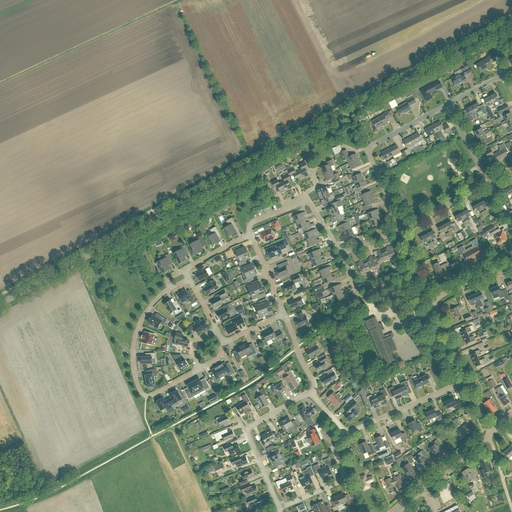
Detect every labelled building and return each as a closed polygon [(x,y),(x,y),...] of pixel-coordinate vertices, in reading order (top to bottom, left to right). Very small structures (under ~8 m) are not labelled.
[(487,57),(488,58),(476,64),(481,72),(492,66),(491,63),(495,61),(492,54),(487,57)] [(451,78),(455,86),(467,79),(465,76),(468,74),(465,69),(462,71),(463,72),(451,78)] [(422,94),(426,102),(432,98),(429,93),(436,89),(437,90),(442,87),(439,81),(422,90),(423,94),(422,94)] [(417,94),(414,89),(405,94),(407,98),(413,95),(414,96),(417,94)] [(490,97),(496,108),(497,107),(495,103),(498,101),(500,105),(502,104),(500,100),(499,101),(496,94),(490,97)] [(412,97),(406,101),(407,103),(396,108),(400,115),(406,111),(406,112),(411,110),(409,106),(415,103),(412,97)] [(493,104),(495,108),(496,108),(490,97),(484,100),(488,107),(493,104)] [(478,103),(472,106),(476,113),(475,114),(477,118),(479,117),(477,113),(481,111),(483,115),(487,113),(482,105),(479,106),(478,103)] [(498,110),(500,113),(500,114),(508,110),(508,109),(507,105),(498,110)] [(469,113),(465,115),(468,121),(469,122),(474,120),(472,116),(475,114),(476,113),(472,106),(467,109),(469,113)] [(489,107),(486,109),(487,113),(491,119),(494,117),(489,107)] [(383,115),(372,121),(376,128),(387,122),(386,120),(390,118),(387,112),(383,114),(383,115)] [(503,125),(507,123),(511,119),(511,115),(511,113),(503,116),(506,121),(502,123),(503,125)] [(440,121),(432,125),(439,138),(444,136),(441,130),(444,128),(440,121)] [(432,125),(425,129),(429,136),(433,134),(436,140),(439,138),(432,125)] [(485,134),(485,135),(489,133),(488,131),(484,133),(482,128),(475,132),(478,138),(485,134)] [(418,133),(411,137),(415,144),(422,140),(418,133)] [(485,134),(478,138),(481,143),(485,141),(487,145),(494,141),(491,136),(487,138),(485,135),(485,134)] [(411,137),(403,141),(407,148),(415,144),(411,137)] [(497,153),(501,159),(507,156),(504,150),(506,148),(503,143),(498,146),(501,151),(497,153)] [(339,145),(331,148),(334,154),(342,151),(339,145)] [(396,160),(397,163),(401,161),(400,158),(402,157),(404,159),(408,157),(405,153),(402,154),(398,146),(390,151),(394,158),(396,160)] [(491,157),(494,163),(501,159),(497,153),(494,155),(491,149),(485,152),(488,158),(491,157)] [(347,159),(349,164),(359,159),(356,153),(349,157),(346,150),(339,153),(341,157),(343,156),(345,160),(347,159)] [(387,162),(394,158),(390,151),(382,155),(384,157),(381,158),(384,163),(386,161),(387,162)] [(348,169),(350,173),(353,172),(352,169),(361,165),(359,159),(349,164),(351,168),(348,169)] [(321,168),(324,174),(332,171),(331,167),(334,165),(332,160),(327,162),(328,165),(321,168)] [(389,167),(391,170),(399,166),(397,163),(396,160),(390,163),(391,165),(389,167)] [(282,162),(276,166),(279,172),(286,169),(282,162)] [(298,170),(303,179),(308,176),(305,170),(308,169),(305,162),(299,165),(301,168),(298,170)] [(294,176),(297,182),(303,179),(298,170),(295,171),(293,167),(288,170),(291,177),(294,176)] [(324,174),(327,181),(333,178),(335,181),(340,178),(338,173),(334,175),(332,171),(324,174)] [(352,179),(354,183),(364,179),(361,173),(357,175),(356,172),(348,175),(350,180),(352,179)] [(282,181),(286,190),(291,188),(288,182),(291,181),(288,174),(282,177),(284,180),(282,181)] [(278,187),(281,193),(286,190),(282,181),(279,183),(277,179),(272,182),(275,189),(278,187)] [(354,189),(355,193),(363,190),(362,187),(366,185),(364,179),(354,183),(356,188),(354,189)] [(317,191),(320,198),(332,193),(332,192),(329,194),(327,189),(330,188),(329,186),(326,187),(317,191)] [(362,197),(363,201),(373,197),(371,191),(362,195),(360,192),(357,193),(359,198),(362,197)] [(320,198),(323,205),(332,201),(330,196),(333,195),(332,193),(320,198)] [(363,206),(365,211),(373,207),(371,205),(376,203),(373,197),(363,201),(365,205),(363,206)] [(327,209),(330,216),(339,212),(337,208),(342,206),(340,200),(334,203),(331,204),(332,207),(327,209)] [(479,204),(482,209),(488,205),(486,200),(479,204)] [(473,207),(476,212),(482,209),(479,204),(473,207)] [(367,214),(370,220),(378,216),(377,213),(380,212),(378,209),(367,214)] [(462,213),(464,219),(471,215),(468,210),(462,213)] [(305,212),(293,216),(296,223),(305,219),(303,216),(306,215),(305,212)] [(337,220),(339,222),(345,220),(343,215),(341,216),(339,212),(330,216),(332,222),(337,220)] [(455,217),(458,222),(464,219),(462,213),(455,217)] [(370,220),(372,227),(384,222),(383,219),(380,220),(378,216),(370,220)] [(226,221),(228,226),(225,228),(229,235),(239,230),(232,217),(226,221)] [(341,232),(351,228),(349,222),(350,221),(349,218),(342,221),(343,224),(337,227),(338,230),(340,229),(341,232)] [(305,219),(296,223),(299,229),(302,228),(303,231),(310,228),(308,225),(310,225),(309,222),(306,223),(305,219)] [(274,229),(277,228),(278,229),(281,228),(278,220),(272,223),(274,229)] [(451,221),(445,225),(448,230),(449,233),(452,237),(455,236),(452,231),(453,231),(452,228),(454,227),(451,221)] [(448,230),(445,225),(438,228),(441,233),(448,230)] [(209,230),(212,235),(209,237),(213,244),(223,239),(216,226),(209,230)] [(485,230),(487,234),(495,229),(493,226),(485,230)] [(310,228),(303,231),(304,234),(307,240),(315,237),(314,233),(317,232),(315,229),(311,231),(310,228)] [(348,237),(350,240),(357,237),(355,234),(354,234),(351,228),(341,232),(343,236),(341,237),(342,240),(348,237)] [(259,233),(261,237),(263,236),(265,242),(274,238),(270,229),(259,233)] [(500,243),(501,244),(506,242),(505,240),(507,239),(502,231),(501,232),(499,229),(490,234),(492,237),(494,236),(498,244),(500,243)] [(427,234),(430,240),(436,236),(433,231),(427,234)] [(421,238),(424,243),(430,240),(427,234),(421,238)] [(205,245),(201,237),(196,240),(197,242),(191,245),(194,250),(193,251),(195,255),(198,253),(202,251),(200,248),(205,245)] [(315,237),(307,240),(309,247),(321,242),(320,239),(317,240),(315,237)] [(469,248),(474,258),(481,255),(476,246),(479,245),(476,239),(470,242),(473,246),(469,248)] [(281,250),(286,247),(283,240),(277,243),(278,245),(266,250),(268,254),(267,255),(269,258),(270,258),(273,257),(272,256),(274,255),(276,255),(282,253),(281,250)] [(182,262),(186,260),(184,256),(189,254),(184,246),(180,249),(181,250),(175,254),(177,259),(179,263),(180,263),(182,262)] [(387,249),(384,250),(388,260),(394,258),(395,259),(398,258),(395,251),(392,252),(389,246),(386,247),(387,249)] [(463,253),(468,262),(474,258),(469,248),(465,250),(463,246),(458,249),(461,255),(463,253)] [(237,254),(238,257),(247,253),(247,252),(248,251),(246,248),(245,249),(244,247),(239,250),(238,247),(232,249),(235,255),(237,254)] [(309,254),(312,260),(320,256),(319,253),(322,252),(320,249),(309,254)] [(379,257),(376,258),(377,261),(379,265),(380,268),(383,267),(381,263),(388,260),(383,250),(380,251),(379,250),(376,251),(379,257)] [(237,260),(239,266),(245,263),(244,261),(249,259),(250,259),(249,257),(250,257),(249,253),(247,254),(247,253),(238,257),(239,260),(237,260)] [(158,260),(155,264),(161,267),(161,268),(160,268),(162,272),(163,272),(166,271),(170,269),(168,265),(172,263),(168,255),(163,258),(164,259),(161,261),(158,260)] [(312,260),(314,267),(326,262),(325,259),(322,260),(320,256),(312,260)] [(369,259),(366,261),(370,271),(377,268),(377,269),(380,268),(379,265),(377,261),(374,262),(372,256),(369,257),(369,259)] [(361,266),(358,267),(362,276),(365,275),(364,273),(370,271),(366,261),(363,262),(362,260),(359,262),(361,266)] [(276,270),(279,278),(289,274),(286,266),(289,265),(287,261),(282,263),(283,267),(276,270)] [(244,271),(245,273),(254,270),(254,269),(255,268),(253,265),(252,265),(251,264),(246,266),(245,263),(239,266),(242,271),(244,271)] [(433,265),(436,272),(449,266),(447,263),(440,266),(439,263),(433,265)] [(196,275),(199,281),(209,276),(206,270),(205,270),(203,265),(197,268),(199,272),(199,271),(200,273),(196,275)] [(319,271),(322,277),(331,274),(329,270),(332,269),(331,266),(319,271)] [(436,272),(439,278),(444,276),(443,272),(450,269),(449,266),(436,272)] [(243,278),(245,283),(252,280),(251,277),(256,275),(256,276),(257,276),(256,274),(257,273),(256,270),(254,271),(254,270),(245,273),(246,276),(243,278)] [(322,277),(325,284),(336,279),(335,276),(332,277),(331,274),(322,277)] [(282,286),(285,293),(297,289),(294,283),(301,280),(299,275),(292,278),(293,281),(282,286)] [(207,283),(209,286),(204,289),(207,295),(212,291),(213,292),(215,291),(215,290),(219,288),(216,283),(215,283),(214,280),(207,283)] [(251,293),(262,288),(258,280),(251,283),(252,286),(250,287),(249,288),(251,293)] [(330,288),(332,295),(341,291),(340,288),(343,287),(341,284),(330,288)] [(491,289),(493,295),(494,297),(499,296),(500,298),(505,296),(507,300),(510,299),(506,289),(500,291),(499,286),(491,289)] [(257,297),(258,300),(265,297),(262,288),(251,293),(253,298),(254,298),(257,297)] [(211,302),(212,304),(211,305),(212,306),(213,306),(214,308),(224,303),(223,301),(227,299),(225,297),(227,296),(224,290),(218,294),(220,297),(211,302)] [(185,292),(184,291),(183,291),(177,295),(181,301),(184,299),(184,300),(185,302),(186,302),(188,302),(189,302),(190,301),(192,304),(196,301),(190,291),(187,293),(186,291),(185,292)] [(332,295),(335,301),(347,297),(345,294),(343,295),(341,291),(332,295)] [(290,304),(289,306),(291,306),(292,309),(303,304),(300,297),(304,295),(303,292),(295,295),(297,298),(289,301),(290,304)] [(474,295),(480,307),(483,306),(481,302),(484,300),(483,298),(481,292),(474,295)] [(474,302),(477,309),(480,307),(474,295),(468,298),(470,303),(474,302)] [(259,311),(270,307),(266,299),(259,302),(260,304),(258,305),(258,306),(256,306),(259,311)] [(174,311),(176,314),(182,311),(178,305),(175,307),(171,301),(170,301),(170,300),(167,302),(164,305),(170,314),(174,311)] [(228,304),(222,307),(224,310),(217,314),(221,321),(230,316),(226,309),(229,307),(228,304)] [(451,310),(455,317),(460,315),(458,310),(463,308),(461,305),(456,307),(457,307),(451,310)] [(264,316),(266,318),(273,315),(270,307),(259,311),(261,317),(262,316),(264,316)] [(296,313),(298,319),(295,320),(298,327),(309,323),(306,316),(304,317),(302,311),(296,313)] [(152,327),(153,327),(154,326),(158,329),(161,324),(164,326),(167,320),(161,316),(159,319),(152,315),(148,322),(150,324),(150,325),(150,326),(152,327)] [(228,333),(228,334),(238,329),(237,326),(244,322),(241,315),(231,320),(232,323),(224,327),(225,328),(225,329),(226,332),(228,333)] [(365,322),(384,366),(392,363),(391,361),(397,359),(393,352),(398,350),(396,346),(395,346),(392,338),(394,337),(392,332),(384,336),(382,330),(384,329),(382,323),(379,324),(376,317),(365,322)] [(195,322),(196,324),(193,326),(197,333),(208,327),(204,319),(200,322),(199,319),(195,322)] [(179,326),(183,330),(187,325),(182,321),(179,326)] [(461,331),(463,338),(468,335),(467,332),(471,330),(470,327),(465,329),(461,331)] [(272,329),(267,331),(272,339),(276,337),(278,340),(281,338),(284,337),(281,331),(278,333),(275,334),(272,329)] [(263,341),(266,346),(268,345),(267,342),(272,339),(267,331),(263,334),(265,339),(263,341)] [(142,339),(143,339),(142,342),(147,344),(150,345),(150,344),(153,345),(154,338),(155,335),(153,334),(145,332),(144,336),(143,336),(142,339)] [(178,344),(188,347),(190,341),(182,339),(183,335),(177,333),(175,340),(179,341),(178,344)] [(463,338),(466,344),(471,342),(475,340),(474,337),(470,339),(468,335),(463,338)] [(310,349),(307,351),(310,358),(320,352),(316,345),(317,344),(315,341),(309,345),(310,347),(310,349)] [(242,346),(246,355),(248,357),(251,356),(257,353),(254,348),(251,349),(248,343),(242,346)] [(234,355),(238,363),(241,362),(240,359),(241,359),(241,357),(246,355),(242,346),(236,348),(238,352),(238,353),(234,355)] [(471,354),(473,361),(478,358),(477,355),(481,353),(479,350),(475,352),(471,354)] [(141,361),(141,364),(152,363),(152,359),(155,359),(155,353),(148,353),(148,357),(141,357),(141,358),(140,358),(140,361),(141,361)] [(178,365),(181,371),(189,366),(185,361),(184,361),(182,358),(181,358),(180,355),(172,355),(174,361),(176,360),(179,364),(178,365)] [(258,359),(261,365),(266,363),(263,356),(258,359)] [(315,366),(318,372),(327,367),(324,362),(328,360),(325,356),(319,360),(321,362),(315,366)] [(473,361),(476,367),(480,365),(480,366),(487,363),(485,359),(479,361),(478,358),(473,361)] [(219,366),(224,376),(227,373),(229,376),(235,373),(232,368),(229,369),(226,363),(223,365),(223,364),(219,366)] [(212,378),(216,385),(219,383),(219,381),(221,380),(220,378),(224,376),(219,366),(214,368),(214,369),(212,370),(215,376),(212,378)] [(151,375),(145,376),(147,383),(146,383),(147,387),(148,387),(155,386),(154,377),(157,376),(157,374),(157,373),(157,369),(150,370),(151,375)] [(328,375),(321,379),(325,386),(334,380),(337,378),(336,376),(332,369),(327,372),(328,375)] [(420,378),(423,385),(429,383),(428,379),(430,378),(427,369),(424,371),(426,375),(420,378)] [(284,378),(291,389),(298,384),(297,384),(299,382),(300,381),(298,379),(297,379),(295,380),(290,371),(285,374),(287,377),(284,378)] [(416,384),(418,388),(423,385),(420,378),(414,381),(412,376),(409,377),(413,386),(416,384)] [(511,384),(508,377),(503,380),(507,389),(511,386),(511,384)] [(196,379),(193,381),(199,394),(210,388),(207,381),(202,384),(199,379),(196,380),(196,379)] [(487,382),(491,389),(496,386),(493,379),(487,382)] [(333,387),(337,391),(341,387),(340,386),(343,383),(340,380),(333,387)] [(190,399),(199,394),(193,381),(190,383),(190,384),(187,385),(190,391),(187,392),(190,399)] [(399,389),(402,397),(409,394),(406,388),(409,387),(406,381),(401,383),(402,387),(399,389)] [(273,384),(268,387),(270,390),(270,389),(276,400),(283,396),(280,391),(285,388),(282,383),(277,386),(277,385),(275,386),(273,384)] [(497,394),(504,406),(511,402),(506,395),(508,393),(503,385),(496,390),(498,393),(497,394)] [(393,394),(396,400),(402,397),(399,389),(395,391),(393,387),(388,389),(390,395),(393,394)] [(258,403),(258,402),(262,408),(269,404),(265,397),(268,395),(264,388),(259,390),(262,395),(256,399),(258,403)] [(377,398),(381,406),(388,403),(385,397),(387,396),(385,389),(380,391),(382,396),(377,398)] [(171,397),(168,399),(173,407),(178,404),(177,402),(182,399),(177,390),(170,394),(171,397)] [(369,405),(362,390),(359,392),(365,407),(369,405)] [(484,403),(491,414),(498,410),(491,399),(493,398),(491,395),(492,394),(490,390),(484,393),(487,398),(486,398),(488,400),(484,403)] [(328,398),(332,402),(340,394),(339,393),(336,395),(334,392),(328,398)] [(246,414),(251,411),(250,409),(247,403),(250,401),(246,394),(241,397),(244,402),(236,406),(241,414),(244,412),(246,414)] [(332,402),(336,407),(342,401),(339,398),(342,396),(340,394),(332,402)] [(353,397),(350,395),(344,400),(347,403),(353,397)] [(372,403),(375,409),(381,406),(377,398),(373,399),(371,395),(366,397),(369,404),(372,403)] [(444,402),(447,408),(454,406),(454,407),(457,406),(458,408),(463,406),(460,400),(455,402),(454,397),(444,402)] [(173,407),(168,399),(165,401),(164,398),(156,402),(157,403),(156,403),(156,404),(157,407),(158,407),(159,407),(161,411),(166,408),(167,410),(173,407)] [(344,416),(350,421),(359,412),(359,411),(356,408),(359,406),(354,401),(348,406),(351,409),(344,416)] [(312,407),(307,410),(305,407),(298,411),(304,421),(311,417),(310,416),(315,413),(312,407)] [(429,420),(436,417),(437,420),(443,418),(440,412),(436,414),(434,409),(426,413),(429,420)] [(230,421),(228,415),(220,418),(220,417),(217,418),(216,419),(216,420),(215,420),(220,430),(225,427),(224,424),(230,421)] [(454,417),(453,418),(454,419),(452,421),(457,427),(460,425),(457,421),(461,418),(458,415),(456,418),(454,417)] [(284,420),(289,428),(292,427),(294,430),(300,427),(296,420),(292,422),(289,417),(285,419),(286,419),(284,420)] [(280,432),(283,437),(288,433),(286,430),(289,428),(284,420),(283,421),(282,421),(279,423),(283,430),(280,432)] [(417,424),(415,420),(408,423),(412,432),(418,429),(419,432),(423,430),(420,422),(417,424)] [(457,431),(462,438),(471,431),(466,424),(457,431)] [(310,442),(312,446),(319,443),(318,442),(321,440),(316,428),(310,431),(312,434),(308,436),(309,438),(306,439),(306,440),(307,443),(308,443),(310,442)] [(225,430),(218,433),(220,439),(221,442),(235,437),(232,431),(226,433),(225,430)] [(266,433),(271,441),(274,439),(275,441),(279,439),(276,433),(273,434),(271,430),(266,433)] [(394,440),(400,438),(402,441),(408,439),(405,433),(402,434),(400,430),(391,433),(394,440)] [(261,441),(265,448),(269,445),(267,443),(271,441),(266,433),(261,436),(263,440),(261,441)] [(378,445),(375,446),(377,452),(386,448),(389,447),(387,441),(384,442),(381,436),(375,438),(378,445)] [(443,452),(438,447),(441,445),(436,439),(432,443),(434,445),(429,449),(436,457),(443,452)] [(367,452),(369,456),(375,453),(372,447),(369,448),(366,442),(359,445),(363,454),(367,452)] [(229,451),(230,455),(241,450),(238,444),(233,447),(231,444),(224,447),(226,452),(229,451)] [(429,464),(424,458),(427,454),(424,449),(419,454),(421,456),(416,460),(423,469),(429,464)] [(269,458),(271,463),(280,459),(279,456),(281,455),(279,451),(272,454),(273,456),(269,458)] [(394,462),(392,456),(385,459),(387,465),(394,462)] [(238,457),(232,460),(233,463),(236,462),(238,468),(248,463),(246,457),(240,460),(238,457)] [(323,467),(327,476),(328,475),(329,476),(332,474),(329,467),(333,465),(329,458),(323,460),(326,466),(323,467)] [(489,462),(488,462),(486,458),(479,461),(482,470),(479,471),(482,478),(488,476),(486,473),(492,470),(489,462)] [(278,467),(279,469),(286,466),(284,462),(282,463),(280,459),(271,463),(273,468),(278,467)] [(222,463),(213,467),(215,471),(224,468),(222,463)] [(409,463),(402,468),(411,479),(417,474),(409,463)] [(319,471),(322,478),(325,477),(325,476),(327,476),(323,467),(320,468),(318,464),(312,466),(315,473),(319,471)] [(304,476),(308,484),(309,484),(310,484),(313,483),(311,477),(314,475),(311,467),(307,468),(307,470),(305,471),(307,474),(304,476)] [(462,472),(468,481),(475,476),(470,469),(468,469),(468,468),(462,472)] [(239,480),(242,485),(248,483),(247,479),(254,476),(251,470),(242,474),(244,479),(239,480)] [(300,481),(303,487),(307,485),(306,485),(308,484),(304,476),(301,477),(298,470),(293,472),(297,482),(300,481)] [(399,487),(399,488),(404,486),(401,481),(402,480),(401,476),(400,474),(399,474),(397,472),(394,473),(396,476),(393,477),(394,480),(392,481),(391,478),(385,480),(388,488),(394,485),(393,484),(396,483),(397,487),(399,487)] [(373,478),(372,477),(370,477),(366,479),(365,475),(359,478),(364,490),(370,487),(368,483),(372,481),(373,480),(373,478)] [(285,483),(289,492),(294,490),(291,482),(294,481),(292,476),(287,477),(289,481),(285,483)] [(289,492),(285,483),(284,479),(280,481),(280,480),(276,482),(278,488),(281,487),(284,494),(289,492)] [(245,490),(247,496),(258,491),(256,485),(250,488),(249,485),(241,488),(242,491),(245,490)] [(338,494),(344,508),(342,503),(346,501),(348,506),(353,504),(352,501),(351,501),(350,500),(351,500),(348,494),(344,495),(342,492),(338,494)] [(464,498),(468,504),(475,499),(471,493),(464,498)] [(337,505),(339,510),(344,508),(338,494),(333,496),(335,499),(331,501),(334,507),(337,505)] [(251,505),(253,508),(263,504),(261,498),(256,500),(255,497),(247,500),(248,503),(249,506),(251,505)] [(317,503),(321,511),(327,511),(328,511),(327,511),(329,511),(331,511),(329,505),(326,507),(323,501),(317,503)] [(313,511),(321,511),(317,503),(311,506),(314,511),(313,511)]
